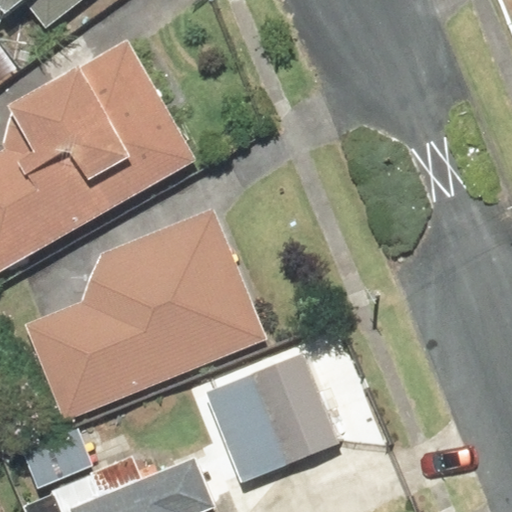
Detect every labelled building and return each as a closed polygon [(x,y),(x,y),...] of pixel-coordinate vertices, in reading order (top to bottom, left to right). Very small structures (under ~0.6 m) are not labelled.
[(0,0),(0,22),(5,29),(28,12),(46,36),(92,0),(0,0)] [(0,281),(201,170),(133,48),(8,118),(34,163),(11,176),(0,158),(0,157),(0,281)] [(24,329),(64,428),(266,348),(215,220),(73,277),(85,305),(24,329)] [(305,359),(250,381),(287,472),(342,450),(305,359)] [(53,511),(215,511),(199,469),(113,503),(104,478),(49,500),(53,511)]
